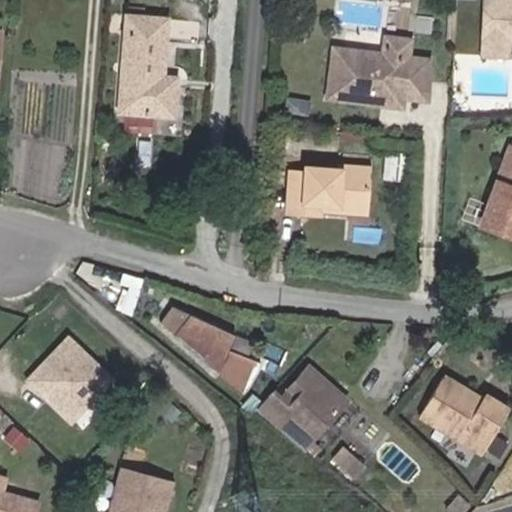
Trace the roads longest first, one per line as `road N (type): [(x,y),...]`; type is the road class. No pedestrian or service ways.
road 1 (residential): [(243,288),(261,0)]
road 2 (residential): [(511,316),(347,308),(243,288)]
road 3 (residential): [(243,288),(0,219)]
